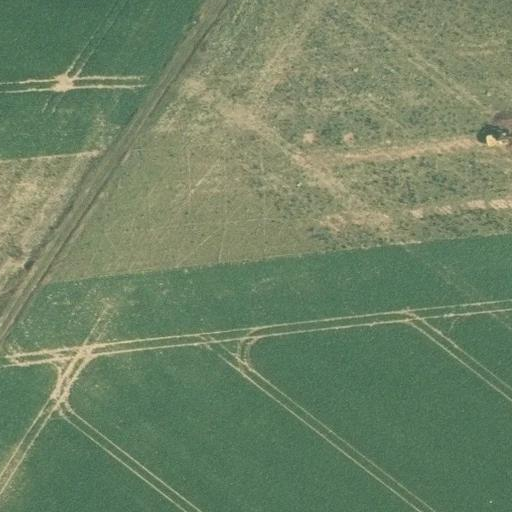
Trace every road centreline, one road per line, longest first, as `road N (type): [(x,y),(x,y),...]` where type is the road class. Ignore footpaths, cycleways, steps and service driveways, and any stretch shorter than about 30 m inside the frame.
road 1 (secondary): [(0,226),(511,176)]
road 2 (track): [(0,342),(217,0)]
